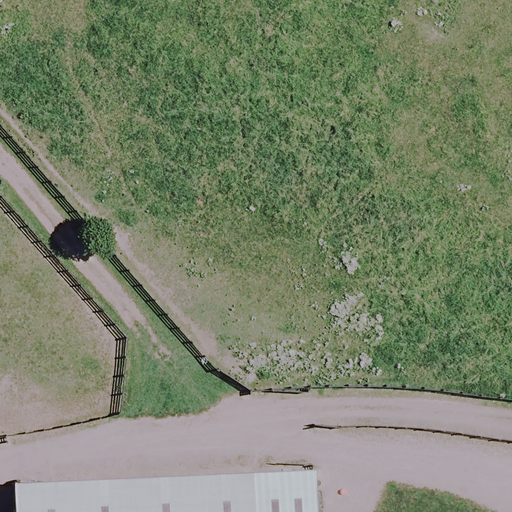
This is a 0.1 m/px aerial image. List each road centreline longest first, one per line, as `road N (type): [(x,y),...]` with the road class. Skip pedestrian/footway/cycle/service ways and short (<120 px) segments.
road 1 (unknown): [(511,419),(278,399),(197,372),(0,157)]
road 2 (unknown): [(278,399),(247,428),(0,461)]
